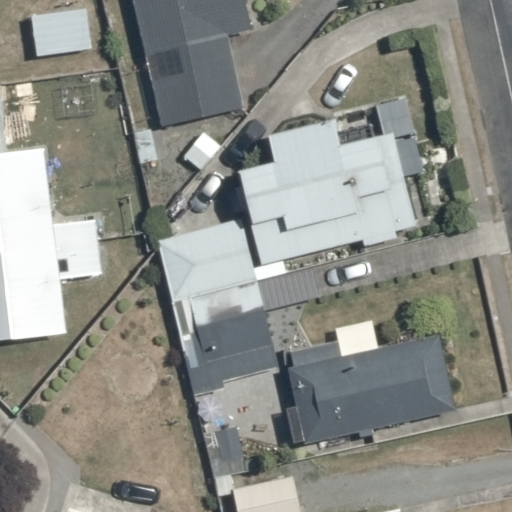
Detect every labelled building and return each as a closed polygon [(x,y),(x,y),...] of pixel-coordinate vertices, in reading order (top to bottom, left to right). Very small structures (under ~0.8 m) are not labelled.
[(136,0),(166,126),(249,106),(232,34),(257,29),(250,0),(136,0)] [(96,50),(92,9),(36,14),(40,55),(96,50)] [(10,151),(5,91),(0,91),(0,338),(76,332),(71,276),(106,273),(101,219),(62,223),(55,147),(10,151)] [(354,138),(351,118),(284,128),(289,162),(253,168),(267,261),(309,255),(424,237),(408,130),(354,138)] [(281,371),(249,218),(164,236),(195,389),(281,371)] [(457,412),(442,337),(417,342),(413,322),(288,347),(307,442),(457,412)] [(290,464),(276,385),(200,398),(214,477),(290,464)] [(304,511),(298,473),(237,484),(242,511),(304,511)]
